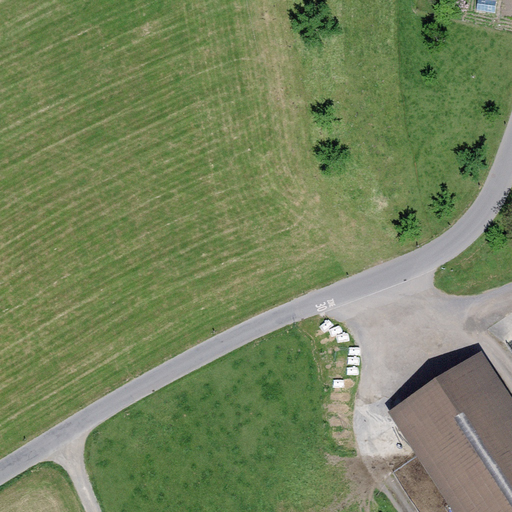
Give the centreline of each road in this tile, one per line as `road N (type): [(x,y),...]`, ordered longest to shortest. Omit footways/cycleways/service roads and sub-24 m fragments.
road 1 (unclassified): [(0,475),(181,365),(349,288)]
road 2 (residential): [(349,288),(433,253),(462,231),(483,210),(511,150)]
